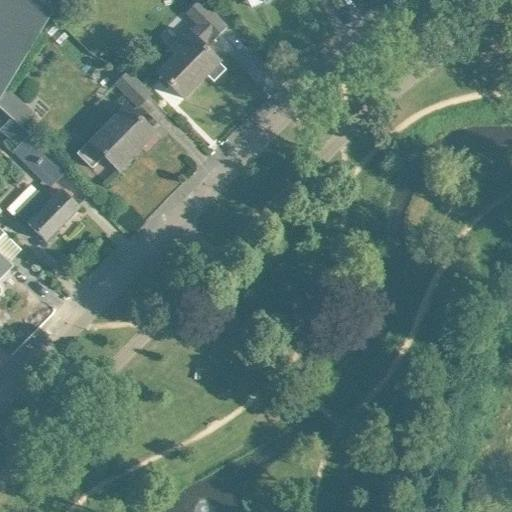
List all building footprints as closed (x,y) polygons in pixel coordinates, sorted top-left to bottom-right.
[(0,0),(0,98),(5,90),(59,0),(0,0)] [(157,74),(168,85),(182,99),(218,63),(203,47),(211,39),(213,41),(226,28),(198,1),(185,14),(197,25),(176,46),(180,51),(157,74)] [(137,110),(139,107),(151,96),(126,72),(112,86),(137,110)] [(33,117),(5,90),(0,98),(0,109),(20,130),(33,117)] [(85,139),(72,153),(88,169),(101,156),(118,173),(130,161),(128,159),(152,135),(124,106),(88,142),(85,139)] [(64,175),(27,138),(15,151),(51,187),(64,175)] [(38,192),(16,214),(45,243),(48,240),(51,242),(59,234),(56,232),(79,208),(62,191),(49,203),(38,192)] [(0,257),(0,236),(3,234),(0,231),(0,294),(0,295),(0,289),(0,277),(10,267),(0,257)]
